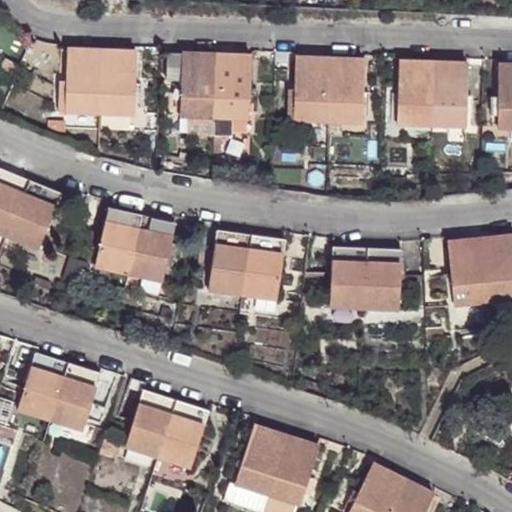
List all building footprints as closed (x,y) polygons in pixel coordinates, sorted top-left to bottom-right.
[(139,113),(138,52),(70,50),(71,112),(139,113)] [(259,120),(257,56),(187,56),(188,120),(259,120)] [(368,125),(367,61),(299,60),(300,125),(368,125)] [(470,127),(469,65),(402,65),(403,126),(470,127)] [(511,128),(511,66),(499,66),(500,128),(511,128)] [(0,231),(52,256),(76,200),(16,170),(0,205),(0,231)] [(178,278),(191,218),(126,203),(112,263),(178,278)] [(295,300),(303,238),(236,229),(229,290),(295,300)] [(511,299),(511,242),(511,237),(443,250),(455,311),(511,299)] [(393,324),(399,263),(331,255),(325,316),(393,324)] [(0,362),(8,342),(0,338),(0,362)] [(91,438),(114,378),(51,353),(29,413),(91,438)] [(201,471),(222,412),(161,388),(139,448),(201,471)] [(275,511),(308,511),(333,449),(272,426),(245,500),(275,511)] [(449,511),(451,510),(391,474),(366,511),(449,511)]
